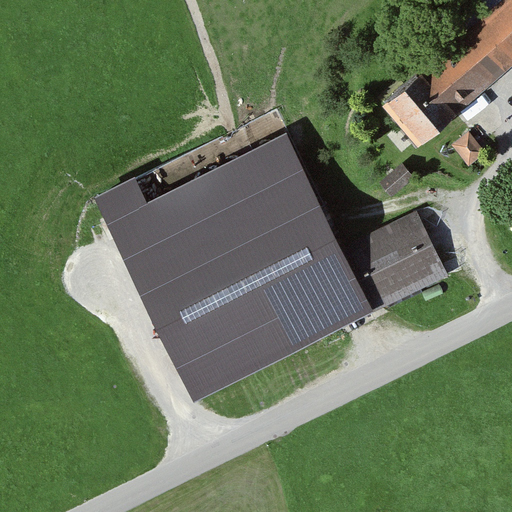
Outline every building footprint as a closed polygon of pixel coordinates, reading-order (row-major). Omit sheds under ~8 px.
[(420,72),(456,114),(511,66),(511,0),(503,0),(419,71),(420,72)] [(382,105),(417,147),(456,114),(420,72),(382,105)] [(452,145),(469,167),(486,154),(469,132),(452,145)] [(95,199),(108,223),(197,402),(449,277),(416,211),(344,248),(287,134),(147,204),(135,179),(95,199)] [(380,183),(392,197),(415,178),(403,164),(380,183)]
